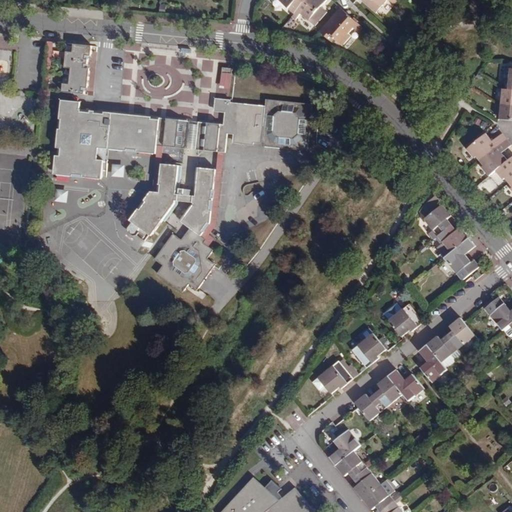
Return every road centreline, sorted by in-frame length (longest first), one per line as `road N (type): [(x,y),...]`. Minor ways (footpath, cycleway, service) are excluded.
road 1 (residential): [(362,511),(302,436),(511,263)]
road 2 (tertiary): [(511,261),(370,99),(303,56),(242,43)]
road 3 (tertiary): [(242,43),(0,17)]
